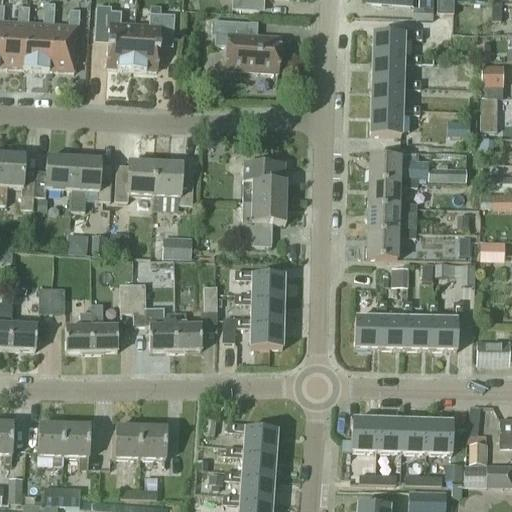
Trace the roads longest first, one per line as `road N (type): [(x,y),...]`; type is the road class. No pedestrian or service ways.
road 1 (residential): [(324,119),(196,124),(0,116)]
road 2 (residential): [(316,388),(0,390)]
road 3 (residential): [(316,388),(324,119)]
road 4 (residential): [(511,390),(316,388)]
road 5 (residential): [(307,511),(316,388)]
